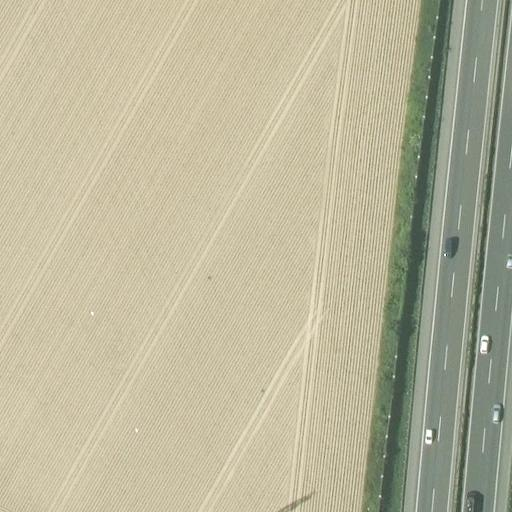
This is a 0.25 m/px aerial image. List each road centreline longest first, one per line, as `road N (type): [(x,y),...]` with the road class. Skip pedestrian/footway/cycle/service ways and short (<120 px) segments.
road 1 (motorway): [(482,0),(431,511)]
road 2 (motorway): [(476,511),(511,157)]
